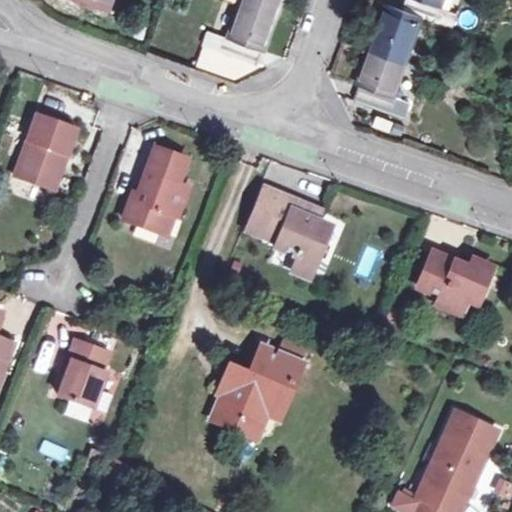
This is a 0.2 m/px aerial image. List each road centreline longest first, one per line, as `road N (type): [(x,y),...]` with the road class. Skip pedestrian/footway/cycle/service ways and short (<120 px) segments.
road 1 (residential): [(52,44),(286,121)]
road 2 (residential): [(286,121),(511,201)]
road 3 (residential): [(329,0),(286,121)]
